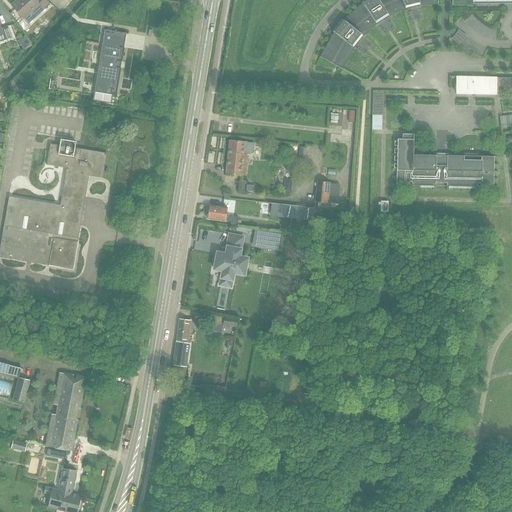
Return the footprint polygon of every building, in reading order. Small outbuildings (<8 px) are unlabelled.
[(16,0),(11,5),(23,19),(27,23),(43,8),(44,9),(49,4),(45,0),(16,0)] [(438,5),(437,0),(363,0),(361,2),(362,3),(343,20),(342,19),(332,31),(333,32),(319,57),(342,69),(353,48),(363,36),(376,24),(389,16),(405,9),(419,6),(437,4),(438,5)] [(0,42),(12,37),(8,26),(1,29),(0,26),(0,42)] [(98,75),(96,84),(98,84),(100,85),(99,92),(111,94),(111,95),(116,95),(121,68),(118,68),(119,61),(122,61),(124,48),(119,47),(112,46),(114,32),(122,34),(122,33),(114,32),(114,31),(104,30),(103,38),(102,44),(105,45),(100,75),(98,75)] [(94,70),(96,60),(87,58),(85,69),(94,70)] [(456,76),(455,93),(496,94),(496,77),(456,76)] [(369,127),(379,128),(380,109),(370,109),(369,127)] [(497,122),(511,121),(509,109),(496,110),(497,122)] [(493,157),(495,157),(495,156),(413,154),(413,134),(412,135),(403,134),(403,139),(397,139),(396,185),(494,187),(494,186),(493,186),(493,172),(494,172),(494,171),(493,171),(493,157)] [(78,148),(74,148),(75,142),(60,139),(59,145),(50,144),(46,165),(66,168),(60,205),(8,196),(0,246),(0,257),(72,269),(88,176),(102,178),(106,153),(78,148)] [(245,175),(247,154),(252,154),(253,143),(244,142),(229,141),(225,173),(245,175)] [(330,183),(317,182),(315,201),(328,203),(330,183)] [(266,199),(266,209),(276,209),(276,200),(266,199)] [(278,203),(277,213),(306,217),(308,207),(278,203)] [(226,216),(227,208),(209,205),(207,219),(225,221),(231,222),(231,225),(237,226),(238,217),(226,216)] [(225,254),(217,253),(214,269),(222,270),(221,277),(231,279),(233,272),(243,274),(246,258),(238,257),(242,237),(229,235),(225,254)] [(255,235),(253,245),(279,249),(281,239),(255,235)] [(82,294),(80,303),(91,305),(92,296),(82,294)] [(236,327),(237,319),(224,317),(223,325),(236,327)] [(187,341),(189,332),(187,332),(188,321),(178,319),(176,340),(187,341)] [(185,366),(188,344),(175,342),(172,365),(185,366)] [(0,373),(17,378),(19,369),(0,364),(0,373)] [(49,447),(64,450),(71,451),(85,377),(63,373),(49,447)] [(24,401),(29,380),(18,377),(13,399),(24,401)] [(11,448),(24,451),(26,443),(13,440),(11,448)] [(56,450),(54,457),(63,459),(64,452),(56,450)] [(75,471),(64,468),(63,468),(58,490),(44,487),(43,493),(50,495),(47,507),(67,511),(76,511),(80,496),(70,494),(75,471)]
